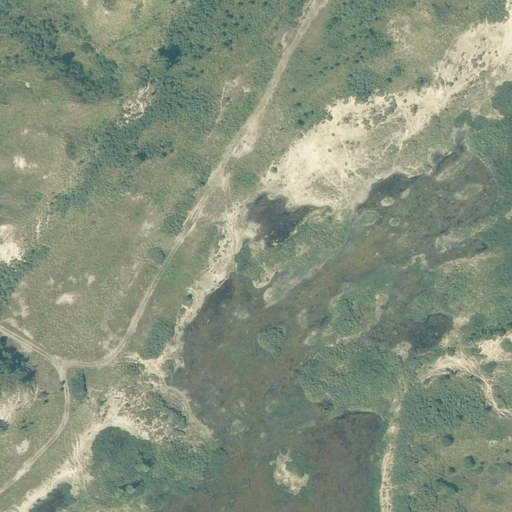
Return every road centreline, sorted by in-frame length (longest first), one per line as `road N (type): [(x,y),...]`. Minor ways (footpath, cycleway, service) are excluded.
road 1 (track): [(51,362),(92,364),(110,355),(318,0)]
road 2 (track): [(0,326),(47,356),(67,384),(67,415),(44,450),(0,490)]
